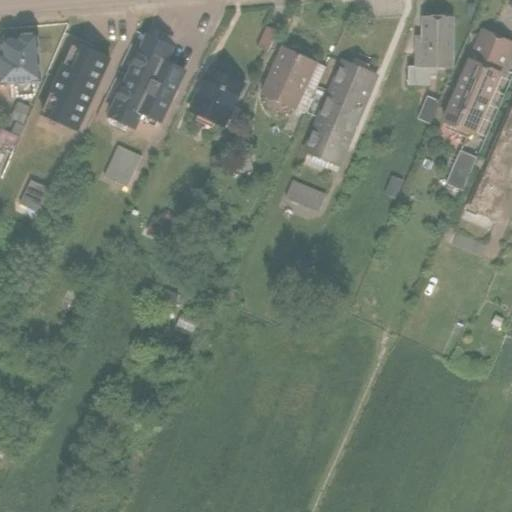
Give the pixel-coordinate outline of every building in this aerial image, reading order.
[(426,23),(425,71),(412,70),(412,88),(433,88),(433,79),(439,79),(439,70),(454,70),(455,24),(426,23)] [(152,24),(110,116),(137,128),(142,116),(161,125),(189,63),(181,59),(187,47),(177,42),(179,37),(152,24)] [(271,51),(281,30),(269,25),(260,46),(271,51)] [(0,38),(0,54),(2,84),(44,81),(41,36),(0,38)] [(511,47),(487,37),(448,127),(480,141),(511,65),(511,47)] [(113,55),(81,41),(47,116),(79,131),(113,55)] [(286,49),(265,94),(301,111),(322,65),(286,49)] [(345,66),(309,155),(342,169),(378,80),(345,66)] [(210,82),(195,114),(223,128),(239,96),(210,82)] [(434,123),(440,98),(428,95),(422,120),(434,123)] [(511,109),(471,207),(503,220),(511,199),(511,109)] [(107,176),(131,186),(144,155),(120,145),(107,176)] [(322,210),(329,193),(296,179),(289,197),(322,210)] [(45,212),(52,185),(32,180),(24,206),(45,212)] [(288,199),(284,209),(312,219),(316,208),(288,199)]
